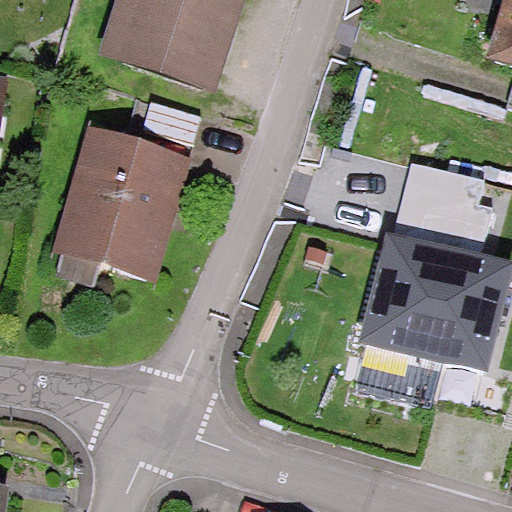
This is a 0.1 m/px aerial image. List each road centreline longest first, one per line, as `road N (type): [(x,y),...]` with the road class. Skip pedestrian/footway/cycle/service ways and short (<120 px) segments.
road 1 (residential): [(165,426),(327,0)]
road 2 (residential): [(165,426),(450,511)]
road 3 (residential): [(0,388),(102,405),(165,426)]
